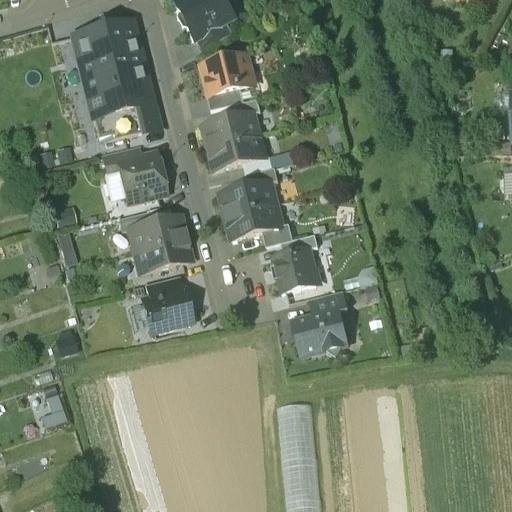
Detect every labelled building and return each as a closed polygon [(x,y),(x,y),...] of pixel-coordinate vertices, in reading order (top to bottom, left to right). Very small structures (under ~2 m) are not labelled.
[(221,0),(177,0),(170,4),(177,17),(182,18),(187,27),(185,33),(192,45),(195,43),(224,27),(234,22),(221,0)] [(224,27),(195,43),(201,55),(231,39),(224,27)] [(157,133),(131,28),(72,43),(79,70),(89,68),(95,93),(85,95),(99,148),(157,133)] [(232,63),(227,60),(217,62),(218,66),(201,71),(208,100),(207,101),(207,102),(240,94),(246,92),(252,84),(245,59),(232,63)] [(240,94),(207,102),(210,115),(228,111),(243,107),(240,94)] [(243,107),(228,111),(231,123),(253,117),(253,118),(260,117),(257,104),(243,107)] [(231,123),(202,130),(207,153),(259,140),(253,118),(253,117),(231,123)] [(259,140),(207,153),(213,176),(265,163),(259,140)] [(137,151),(102,159),(106,178),(118,175),(116,168),(139,163),(137,151)] [(139,163),(116,168),(118,175),(125,202),(142,198),(143,205),(165,199),(162,184),(159,185),(156,173),(158,172),(155,159),(139,163)] [(274,173),(245,180),(248,192),(270,186),(271,187),(277,186),(274,173)] [(248,192),(219,199),(225,222),(276,209),(271,187),(270,186),(248,192)] [(276,209),(225,222),(230,245),(261,237),(282,232),(282,231),(276,209)] [(146,217),(118,224),(121,237),(128,235),(127,234),(149,228),(146,217)] [(149,228),(127,234),(128,235),(133,256),(184,244),(179,221),(149,228)] [(282,232),(261,237),(265,252),(280,249),(292,246),(288,229),(282,231),(282,232)] [(292,246),(280,249),(283,260),(310,254),(317,252),(314,240),(292,246)] [(184,244),(133,256),(139,279),(190,266),(184,244)] [(283,260),(273,263),(281,299),(316,290),(312,275),(315,274),(310,254),(283,260)] [(178,282),(144,290),(147,304),(181,296),(178,282)] [(147,304),(141,306),(149,338),(191,327),(183,295),(181,296),(147,304)] [(342,297),(308,305),(313,322),(337,316),(338,318),(347,315),(342,297)] [(313,322),(292,328),(301,363),(324,357),(335,363),(342,352),(346,351),(338,318),(337,316),(313,322)] [(323,511),(316,407),(281,409),(288,511),(323,511)]
